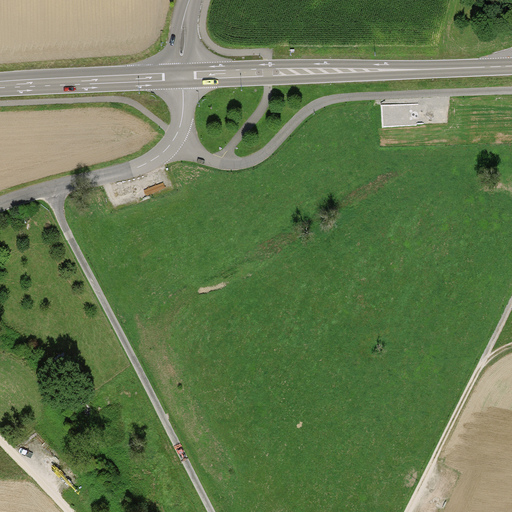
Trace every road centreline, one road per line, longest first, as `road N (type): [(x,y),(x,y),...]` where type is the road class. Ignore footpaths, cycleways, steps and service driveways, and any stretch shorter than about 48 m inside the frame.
road 1 (track): [(175,135),(195,153),(232,164),(260,156),(327,100),(511,91)]
road 2 (track): [(211,511),(48,189)]
road 3 (primary): [(181,75),(511,65)]
road 4 (unclassified): [(181,75),(180,122),(157,156),(0,206)]
road 5 (track): [(511,299),(404,511)]
road 6 (primary): [(0,84),(181,75)]
